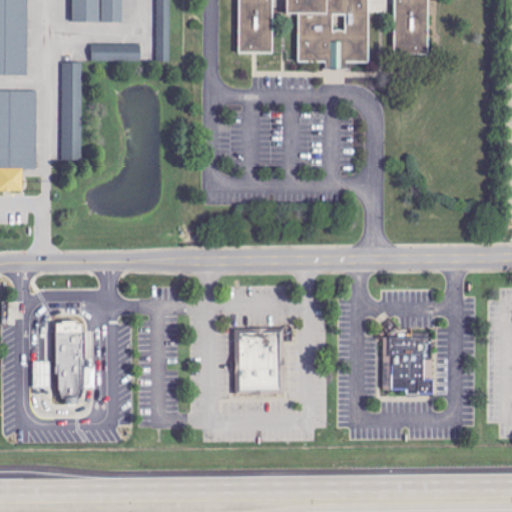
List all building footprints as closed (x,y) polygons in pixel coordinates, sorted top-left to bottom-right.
[(29,0),(0,0),(0,75),(29,76),(29,0)] [(74,0),(74,23),(102,23),(124,24),(123,0),(74,0)] [(158,0),(158,63),(172,63),(172,0),(158,0)] [(235,0),(235,52),(271,53),(271,0),(283,0),(283,12),(296,12),(295,59),(323,60),(323,66),(344,66),(344,59),(365,60),(365,0),(394,0),(394,52),(425,52),(425,0),(235,0)] [(93,62),(143,62),(142,45),(93,46),(93,62)] [(83,63),(63,64),(64,162),(84,161),(83,63)] [(38,91),(0,91),(0,192),(25,192),(24,170),(39,170),(38,91)] [(232,328),(281,327),(282,394),(233,395),(232,328)] [(383,332),(430,331),(430,393),(402,393),(402,388),(384,388),(383,332)] [(52,332),(81,332),(84,367),(80,367),(81,389),(78,398),(74,398),(74,404),(61,404),(61,397),(56,391),(53,375),(52,332)] [(35,387),(52,387),(52,361),(35,361),(35,387)]
